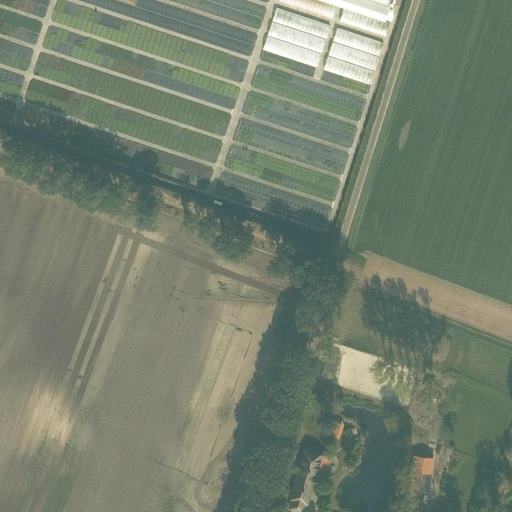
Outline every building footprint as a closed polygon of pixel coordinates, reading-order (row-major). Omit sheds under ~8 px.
[(300,196),(329,219),(356,110),(362,112),(380,39),(334,28),(325,65),(318,67),(329,22),(273,8),(260,62),(271,64),(284,143),(260,147),(262,161),(254,170),(228,164),(239,173),(221,176),(216,194),(274,208),(265,201),(300,196)] [(254,76),(252,87),(261,89),(263,78),(254,76)] [(340,437),(344,423),(332,419),(328,433),(340,437)] [(324,477),(331,456),(322,453),(306,448),(288,506),(303,510),(306,501),(307,501),(315,474),(324,477)] [(431,490),(435,458),(414,455),(410,487),(431,490)]
